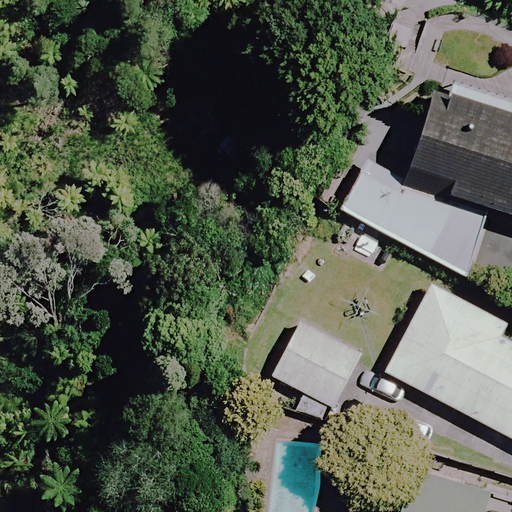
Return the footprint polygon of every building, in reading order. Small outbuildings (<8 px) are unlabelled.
[(441,203),(480,216),(511,225),(511,123),(432,98),(408,173),(447,186),(441,203)] [(382,245),(345,227),(332,253),(369,271),(382,245)] [(500,328),(427,290),(381,377),(511,446),(511,350),(493,341),(500,328)] [(355,357),(293,326),(266,381),(328,412),(355,357)] [(476,511),(480,501),(409,476),(396,511),(476,511)]
